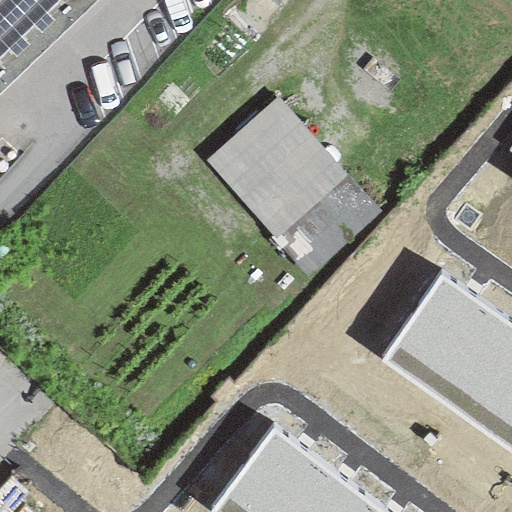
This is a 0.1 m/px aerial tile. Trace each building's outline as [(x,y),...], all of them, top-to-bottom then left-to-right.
[(0,0),(0,92),(96,0),(0,0)] [(277,98),(206,159),(274,238),(346,177),(277,98)] [(449,414),(508,329),(436,280),(378,366),(449,414)] [(449,414),(511,457),(511,331),(508,329),(449,414)] [(210,511),(284,511),(317,468),(270,433),(210,511)] [(284,511),(353,511),(361,502),(317,468),(284,511)] [(353,511),(375,511),(361,502),(353,511)]
